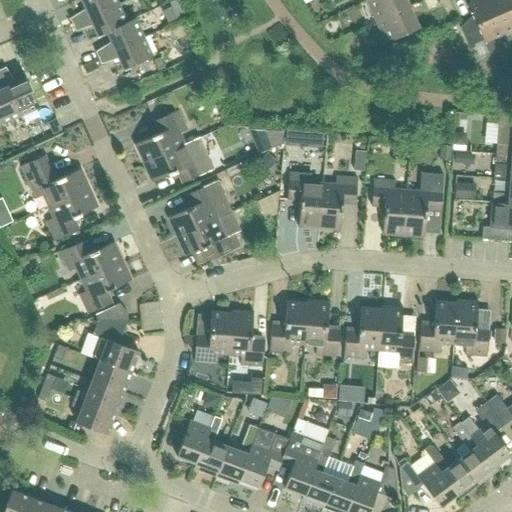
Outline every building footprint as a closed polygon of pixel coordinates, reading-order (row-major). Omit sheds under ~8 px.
[(116,0),(81,0),(86,9),(70,19),(73,25),(119,4),(116,0)] [(409,7),(406,0),(367,0),(376,21),(409,7)] [(439,4),(436,0),(423,0),(427,9),(439,4)] [(494,39),(504,34),(488,0),(471,0),(470,1),(471,3),(468,5),(478,28),(467,33),(479,59),(495,52),(494,39)] [(488,0),(504,34),(511,30),(511,2),(511,0),(488,0)] [(96,52),(99,58),(144,37),(136,18),(127,22),(119,4),(73,25),(76,31),(93,26),(98,37),(107,33),(111,42),(96,52)] [(419,28),(409,7),(376,21),(386,43),(419,28)] [(144,37),(99,58),(102,64),(119,59),(124,70),(153,57),(144,37)] [(0,70),(21,116),(40,107),(27,78),(16,83),(6,67),(0,70)] [(0,119),(2,124),(21,116),(0,70),(0,119)] [(136,144),(144,163),(183,146),(178,134),(187,130),(178,111),(155,121),(160,133),(136,144)] [(511,117),(499,117),(496,154),(511,155),(511,117)] [(60,130),(55,119),(48,122),(53,133),(60,130)] [(189,157),(183,146),(144,163),(153,183),(177,172),(183,184),(206,173),(197,153),(189,157)] [(256,152),(242,166),(258,182),(272,168),(256,152)] [(511,179),(511,155),(496,154),(494,177),(510,178),(510,180),(511,179)] [(45,194),(50,206),(90,188),(81,169),(57,180),(46,156),(22,167),(36,198),(45,194)] [(420,192),(407,191),(404,236),(425,237),(427,211),(440,212),(442,186),(443,174),(421,172),(420,192)] [(299,227),(320,229),(323,184),(311,183),(311,175),(290,174),(287,200),(301,201),(299,227)] [(336,185),(323,184),(320,229),(340,231),(343,204),(356,205),(358,179),(336,177),(336,185)] [(493,193),(492,203),(511,204),(511,179),(510,180),(509,194),(493,193)] [(383,234),(404,236),(407,191),(395,190),(395,182),(374,180),(372,206),(385,207),(383,234)] [(177,237),(218,218),(213,207),(220,204),(211,184),(188,194),(193,207),(169,218),(177,237)] [(90,188),(50,206),(48,207),(54,218),(47,221),(56,241),(79,230),(74,218),(98,207),(90,188)] [(511,204),(492,203),(490,227),(483,227),(482,239),(511,241),(511,204)] [(224,230),(218,218),(177,237),(186,256),(197,251),(202,263),(239,246),(231,227),(224,230)] [(78,268),(83,279),(123,261),(114,242),(90,253),(84,241),(61,252),(69,272),(78,268)] [(131,281),(123,261),(83,279),(89,291),(80,294),(89,314),(112,304),(107,292),(131,281)] [(304,348),(308,303),(308,300),(308,303),(287,301),(285,327),(272,326),(270,352),(292,353),(293,344),(304,345),(304,348)] [(308,300),(308,303),(304,348),(305,348),(305,345),(317,346),(316,355),(338,357),(340,331),(327,330),(329,302),(327,302),(326,305),(309,303),(309,300),(308,300)] [(454,347),(457,303),(457,300),(457,303),(436,301),(434,327),(421,326),(419,351),(441,353),(442,344),(453,345),(453,347),(454,347)] [(457,300),(457,303),(454,347),(454,345),(466,346),(465,355),(487,357),(489,331),(476,330),(478,302),(476,302),(475,304),(458,303),(458,300),(457,300)] [(96,315),(98,320),(128,321),(128,313),(120,304),(96,315)] [(379,351),(382,306),(382,309),(361,307),(359,333),(346,332),(344,357),(366,359),(367,350),(378,351),(378,354),(379,351)] [(382,306),(379,351),(378,354),(379,354),(379,351),(390,352),(390,361),(412,363),(414,337),(401,336),(403,308),(401,308),(400,310),(383,309),(383,306),(382,306)] [(229,358),(233,310),(232,310),(232,313),(212,312),(210,337),(197,336),(195,362),(217,363),(217,354),(229,355),(229,358)] [(234,310),(233,310),(229,358),(230,358),(230,355),(241,356),(241,365),(263,367),(265,341),(252,340),(254,312),(251,312),(251,315),(233,313),(234,310)] [(416,327),(416,312),(404,311),(404,327),(416,327)] [(91,358),(100,361),(131,373),(139,352),(120,344),(128,321),(98,320),(93,334),(99,337),(91,358)] [(494,328),(493,350),(504,350),(505,328),(494,328)] [(62,361),(67,348),(59,345),(54,357),(62,361)] [(435,358),(418,356),(416,370),(434,372),(435,358)] [(124,393),(131,373),(100,361),(92,381),(124,393)] [(47,374),(43,386),(51,389),(56,377),(47,374)] [(92,381),(84,402),(116,414),(124,393),(92,381)] [(47,401),(51,389),(43,386),(38,398),(47,401)] [(511,390),(510,392),(511,394),(511,405),(508,409),(497,394),(487,402),(504,426),(511,419),(511,390)] [(108,435),(116,414),(84,402),(76,423),(108,435)] [(495,433),(504,426),(487,402),(475,411),(486,425),(471,436),(471,437),(477,445),(494,467),(511,455),(495,433)] [(197,464),(206,438),(215,416),(206,413),(202,425),(190,420),(177,456),(197,464)] [(215,416),(206,438),(197,464),(204,467),(202,471),(216,477),(228,446),(214,441),(222,419),(215,416)] [(325,437),(329,426),(305,417),(301,428),(325,437)] [(471,450),(459,459),(479,485),(491,475),(488,472),(494,467),(477,445),(471,437),(471,436),(460,421),(453,426),(457,432),(471,450)] [(252,422),(249,430),(245,441),(252,444),(253,444),(259,427),(258,426),(259,424),(252,422)] [(252,444),(249,454),(239,480),(259,487),(269,462),(280,466),(283,458),(293,432),(292,431),(289,438),(259,427),(253,444),(252,444)] [(283,458),(294,462),(285,488),(304,495),(314,469),(324,444),(293,432),(283,458)] [(324,444),(314,469),(304,495),(311,498),(310,502),(324,508),(335,478),(323,473),(336,440),(335,439),(327,436),(324,444)] [(420,444),(428,454),(435,463),(442,472),(457,495),(464,490),(467,494),(479,485),(459,459),(448,467),(434,449),(432,445),(429,444),(426,440),(420,444)] [(228,446),(216,477),(231,482),(232,477),(239,480),(249,454),(228,446)] [(435,463),(428,454),(411,467),(408,462),(400,468),(402,489),(408,497),(424,485),(441,507),(457,495),(442,472),(435,463)] [(335,478),(324,508),(334,511),(338,511),(340,509),(347,511),(360,475),(364,465),(365,464),(357,461),(355,466),(342,461),(335,478)] [(380,483),(360,475),(347,511),(348,511),(369,511),(377,493),(399,501),(395,469),(386,466),(384,472),(380,483)] [(27,511),(32,498),(12,490),(3,511),(27,511)] [(50,511),(53,506),(32,498),(27,511),(50,511)]
